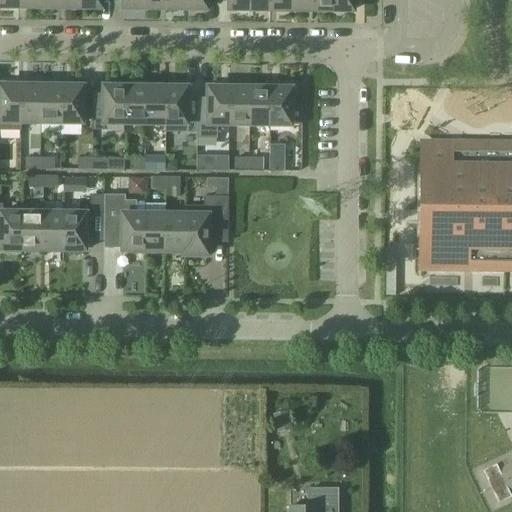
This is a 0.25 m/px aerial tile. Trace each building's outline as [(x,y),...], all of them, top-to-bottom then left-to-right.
[(123,0),(123,8),(145,8),(144,0),(123,0)] [(165,0),(144,0),(145,8),(165,8),(165,0)] [(165,0),(165,8),(186,8),(185,0),(165,0)] [(206,0),(185,0),(186,8),(207,9),(206,0)] [(229,0),(229,9),(250,9),(250,0),(229,0)] [(250,0),(250,9),(271,9),(270,0),(250,0)] [(270,0),(271,9),(291,10),(291,0),(270,0)] [(291,0),(291,10),(311,10),(311,0),(291,0)] [(311,0),(311,10),(332,10),(331,0),(311,0)] [(331,0),(332,10),(353,10),(353,5),(358,5),(358,0),(331,0)] [(0,129),(20,130),(20,85),(9,85),(9,83),(0,82),(0,129)] [(73,86),(61,86),(61,123),(82,123),(82,96),(85,96),(85,84),(73,83),(73,86)] [(103,123),(124,124),(125,86),(113,86),(113,84),(101,84),(101,96),(103,96),(103,123)] [(166,87),(165,131),(197,132),(197,96),(189,96),(189,85),(177,84),(177,87),(166,87)] [(41,85),(20,85),(20,130),(21,130),(21,123),(40,123),(41,85)] [(61,86),(41,85),(40,123),(61,123),(61,86)] [(205,96),(197,96),(197,132),(197,137),(218,137),(218,125),(229,125),(229,87),(218,87),(218,85),(206,85),(205,96)] [(145,87),(125,86),(124,124),(145,124),(145,87)] [(270,125),(291,125),(302,126),(302,104),(291,104),(291,98),(294,98),(294,86),(281,86),(281,88),(270,88),(270,125)] [(164,131),(165,131),(166,87),(145,87),(145,124),(164,124),(164,131)] [(250,88),(229,87),(229,125),(249,125),(250,88)] [(384,117),(433,115),(433,87),(383,89),(384,117)] [(249,125),(270,125),(270,88),(250,88),(249,125)] [(421,222),(420,237),(420,268),(442,271),(511,272),(511,141),(461,141),(461,150),(429,150),(421,166),(421,222)] [(25,169),(40,169),(40,159),(25,158),(25,169)] [(234,169),(249,169),(249,158),(235,158),(234,169)] [(263,158),(249,158),(249,169),(263,169),(263,158)] [(54,159),(40,159),(40,169),(54,169),(54,159)] [(78,170),(92,170),(92,159),(78,159),(78,170)] [(107,159),(92,159),(92,170),(107,170),(107,159)] [(130,170),(144,171),(144,160),(130,160),(130,170)] [(159,160),(144,160),(144,171),(159,171),(159,160)] [(211,160),(197,160),(197,171),(211,171),(211,160)] [(29,187),(43,187),(43,176),(29,176),(29,187)] [(57,177),(43,176),(43,187),(57,187),(57,177)] [(227,191),(227,177),(207,177),(207,190),(227,191)] [(151,188),(165,189),(166,178),(151,178),(151,188)] [(180,178),(166,178),(165,189),(180,189),(180,178)] [(85,250),(85,240),(104,240),(104,227),(104,196),(91,196),(91,213),(63,213),(63,252),(79,252),(79,250),(85,250)] [(104,227),(116,227),(116,241),(122,241),(122,251),(128,251),(128,253),(144,253),(145,214),(135,214),(135,202),(124,202),(124,196),(104,196),(104,227)] [(186,207),(185,255),(188,255),(187,258),(203,258),(204,255),(207,255),(208,242),(226,242),(227,198),(205,197),(205,207),(186,207)] [(3,203),(0,203),(0,249),(5,250),(5,252),(22,252),(22,212),(2,212),(3,203)] [(184,255),(185,255),(186,207),(185,207),(185,214),(165,214),(165,251),(173,251),(173,254),(184,254),(184,255)] [(34,250),(42,250),(43,213),(22,212),(22,252),(34,252),(34,250)] [(51,252),(63,252),(63,213),(43,213),(42,250),(51,250),(51,252)] [(156,251),(165,251),(165,214),(145,214),(144,254),(156,254),(156,251)] [(337,511),(338,489),(309,489),(309,507),(290,507),(290,511),(337,511)]
